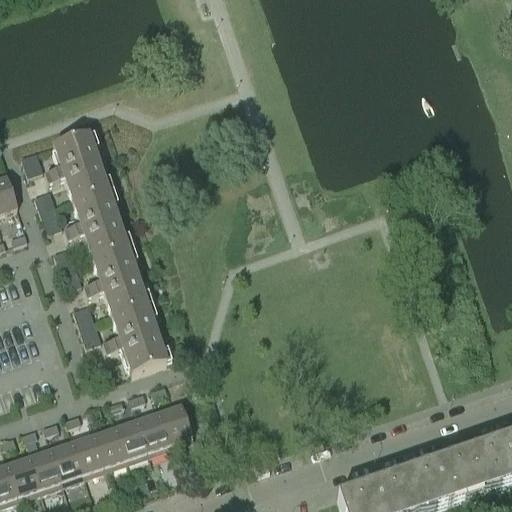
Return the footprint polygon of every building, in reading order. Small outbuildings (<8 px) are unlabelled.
[(107,199),(97,171),(87,141),(51,154),(71,211),(107,199)] [(35,159),(20,164),(26,184),(41,179),(35,159)] [(55,179),(43,184),(46,194),(59,190),(55,179)] [(4,181),(0,182),(0,221),(16,216),(4,181)] [(48,198),(33,204),(46,241),(61,236),(48,198)] [(126,256),(111,211),(107,199),(71,211),(91,269),(126,256)] [(74,236),(62,241),(66,252),(78,247),(74,236)] [(23,241),(10,245),(12,253),(26,248),(23,241)] [(68,255),(52,261),(65,298),(80,292),(68,255)] [(146,313),(141,300),(126,256),(91,269),(110,325),(146,313)] [(94,293),(81,297),(85,308),(98,304),(94,293)] [(87,312),(72,317),(85,355),(100,349),(87,312)] [(165,371),(161,357),(146,313),(110,325),(130,383),(165,371)] [(113,350),(101,354),(104,365),(117,361),(113,350)] [(106,369),(91,374),(98,394),(113,389),(106,369)] [(180,384),(166,388),(172,411),(185,408),(180,384)] [(149,398),(150,401),(152,405),(166,401),(163,393),(149,398)] [(141,400),(128,405),(130,413),(144,408),(141,400)] [(120,408),(106,412),(109,420),(122,415),(120,408)] [(180,413),(157,421),(169,456),(192,448),(180,413)] [(98,415),(85,420),(87,427),(101,423),(98,415)] [(157,421),(136,428),(148,463),(169,456),(157,421)] [(77,423),(63,427),(66,435),(79,430),(77,423)] [(136,428),(114,435),(126,471),(148,463),(136,428)] [(55,430),(41,435),(44,442),(57,438),(55,430)] [(114,435),(93,443),(105,478),(126,471),(114,435)] [(33,437),(20,442),(22,450),(36,445),(33,437)] [(93,443),(71,450),(83,485),(105,478),(93,443)] [(511,444),(468,460),(482,502),(511,491),(511,444)] [(12,445),(0,448),(0,455),(1,457),(14,452),(12,445)] [(71,450),(49,458),(61,493),(83,485),(71,450)] [(49,458),(27,465),(39,500),(61,493),(49,458)] [(468,460),(401,483),(410,511),(452,511),(482,502),(468,460)] [(27,465),(6,472),(18,508),(39,500),(27,465)] [(6,472),(0,474),(0,511),(3,511),(18,508),(6,472)] [(338,511),(410,511),(401,483),(336,505),(338,511)]
